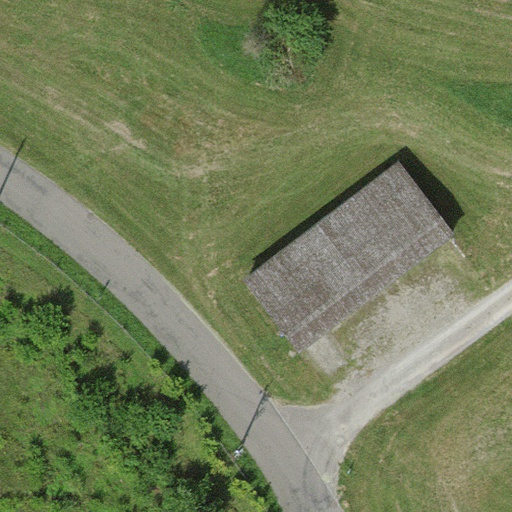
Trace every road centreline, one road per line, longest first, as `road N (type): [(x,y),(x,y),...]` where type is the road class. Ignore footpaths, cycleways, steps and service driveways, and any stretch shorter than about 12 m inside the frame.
road 1 (tertiary): [(313,511),(213,371),(60,223),(0,183)]
road 2 (track): [(511,302),(287,469)]
